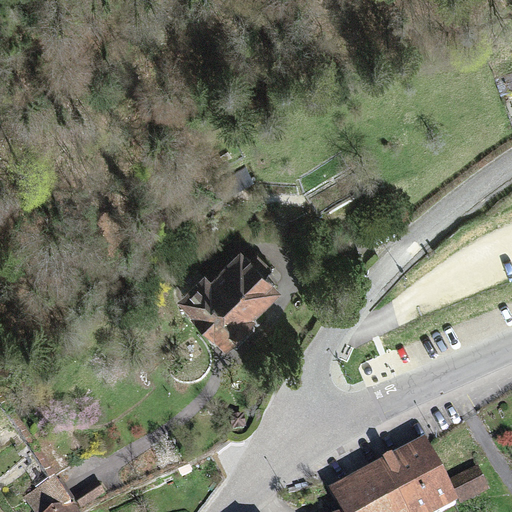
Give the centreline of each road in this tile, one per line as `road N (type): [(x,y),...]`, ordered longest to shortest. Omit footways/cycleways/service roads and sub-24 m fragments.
road 1 (residential): [(328,429),(308,374),(323,335),(410,237),(511,161)]
road 2 (residential): [(328,429),(511,341)]
road 3 (unclassified): [(219,511),(265,468),(328,429)]
